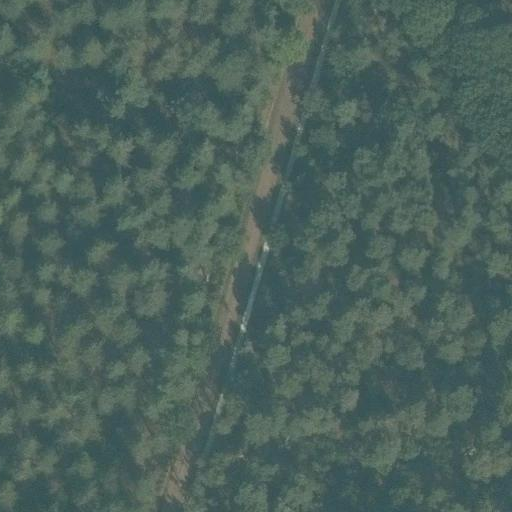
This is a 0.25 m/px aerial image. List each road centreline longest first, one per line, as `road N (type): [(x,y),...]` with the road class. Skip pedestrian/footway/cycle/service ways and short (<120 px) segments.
road 1 (track): [(311,0),(167,511)]
road 2 (unclassified): [(511,102),(437,0)]
